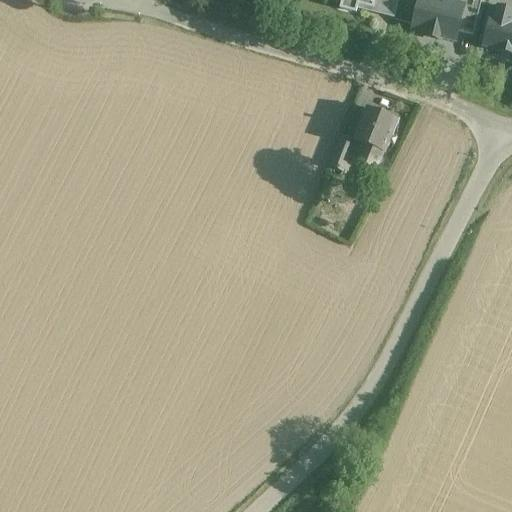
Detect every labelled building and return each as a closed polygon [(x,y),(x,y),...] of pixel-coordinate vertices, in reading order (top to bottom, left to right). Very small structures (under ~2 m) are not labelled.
[(375,0),(331,0),(340,2),(338,9),(357,13),(359,6),(373,10),(375,0)] [(420,0),(413,31),(427,35),(427,37),(430,38),(430,35),(438,37),(437,40),(440,40),(441,38),(455,42),(464,7),(450,4),(450,2),(443,0),(420,0)] [(511,21),(498,18),(490,50),(511,55),(511,21)] [(398,122),(368,110),(355,142),(364,146),(384,154),(398,122)] [(384,154),(364,146),(356,164),(377,172),(384,154)]
